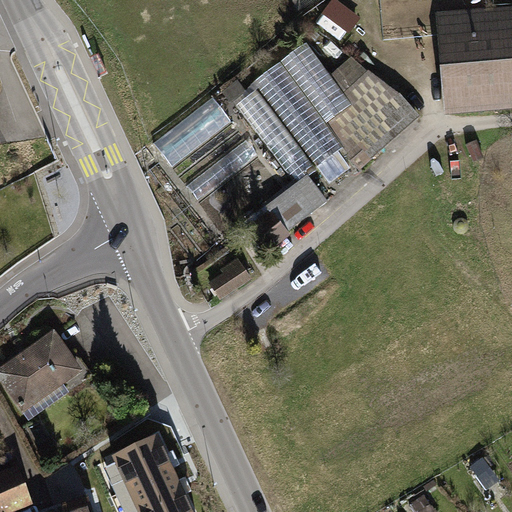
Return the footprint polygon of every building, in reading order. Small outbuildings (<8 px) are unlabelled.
[(511,10),(439,16),(445,107),(511,101),(511,10)] [(398,101),(352,64),(331,81),(307,46),(236,101),(296,183),(317,168),(329,185),(355,166),(359,171),(415,121),(398,101)] [(171,165),(231,124),(215,101),(155,142),(171,165)] [(268,214),(245,231),(265,258),(291,238),(289,235),(328,203),(308,178),(265,209),(268,214)] [(225,276),(210,286),(220,301),(251,281),(238,261),(222,271),(225,276)] [(57,332),(0,370),(0,381),(23,415),(85,375),(57,332)] [(129,460),(95,475),(105,505),(140,491),(129,460)] [(20,468),(0,476),(0,511),(23,511),(36,507),(20,468)] [(64,511),(94,511),(90,500),(63,508),(64,511)]
